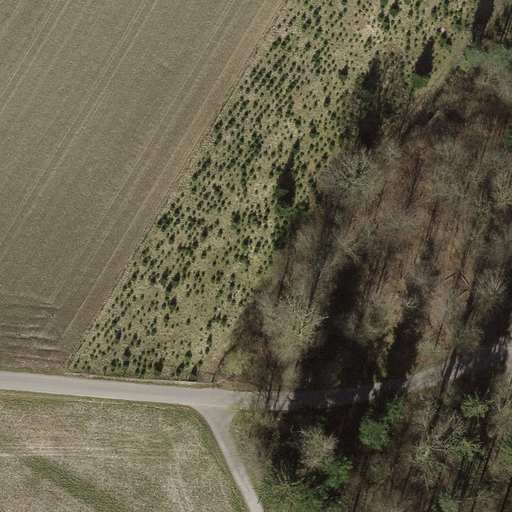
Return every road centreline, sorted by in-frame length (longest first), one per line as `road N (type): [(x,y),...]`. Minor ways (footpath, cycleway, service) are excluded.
road 1 (unclassified): [(511,341),(333,398),(205,399),(0,381)]
road 2 (track): [(258,511),(205,399)]
